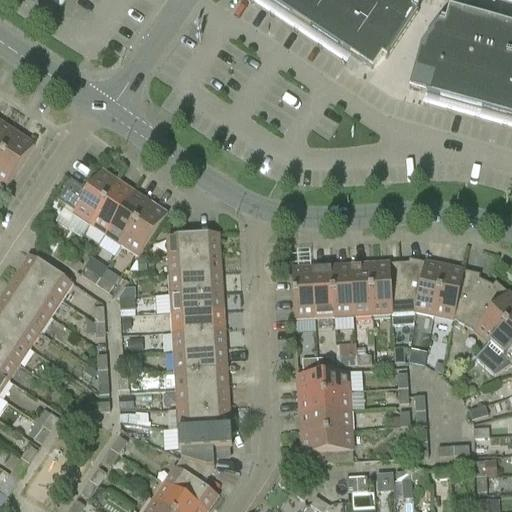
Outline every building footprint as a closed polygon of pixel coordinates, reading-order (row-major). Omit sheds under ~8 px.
[(385,60),(416,15),(418,11),(414,8),(419,0),(264,0),(372,72),(379,62),(383,64),(385,60)] [(440,26),(436,25),(421,48),(409,92),(511,120),(511,28),(449,11),(446,23),(441,21),(440,26)] [(0,163),(17,137),(1,126),(0,128),(0,163)] [(0,185),(6,190),(34,148),(17,137),(0,163),(0,185)] [(71,183),(56,205),(65,210),(90,227),(118,185),(102,174),(89,193),(88,194),(71,183)] [(134,195),(118,185),(90,227),(106,238),(134,195)] [(122,249),(150,206),(134,195),(106,238),(122,249)] [(167,217),(150,206),(122,249),(139,260),(167,217)] [(169,260),(220,257),(219,237),(167,240),(169,260)] [(64,267),(69,259),(56,250),(50,258),(64,267)] [(170,279),(221,276),(220,257),(169,260),(170,279)] [(72,287),(29,259),(18,275),(61,304),(72,287)] [(82,267),(69,259),(64,267),(76,276),(82,267)] [(136,260),(137,271),(145,270),(145,259),(136,260)] [(402,288),(390,289),(392,317),(392,327),(414,326),(416,316),(425,265),(409,262),(408,268),(402,268),(401,266),(400,266),(402,288)] [(444,270),(425,265),(416,316),(434,319),(444,270)] [(402,288),(400,266),(370,268),(370,267),(369,267),(372,318),(392,317),(390,289),(402,288)] [(353,319),(372,318),(369,267),(350,268),(353,319)] [(334,320),(353,319),(350,268),(331,269),(334,320)] [(315,321),(334,320),(331,269),(312,270),(315,321)] [(295,322),(315,321),(312,270),(292,271),(295,322)] [(464,274),(444,270),(434,319),(454,323),(464,274)] [(96,289),(101,280),(88,272),(82,280),(96,289)] [(454,323),(474,333),(507,295),(495,285),(491,289),(479,283),(480,277),(464,274),(454,323)] [(18,275),(7,291),(50,320),(61,304),(18,275)] [(171,298),(222,295),(221,276),(170,279),(171,298)] [(114,288),(101,280),(96,289),(108,297),(114,288)] [(50,320),(7,291),(0,302),(0,309),(39,336),(50,320)] [(126,292),(120,301),(135,300),(135,292),(126,292)] [(172,317),(223,314),(222,295),(171,298),(172,317)] [(511,320),(511,299),(507,295),(474,333),(489,347),(511,320)] [(135,300),(120,301),(121,315),(136,314),(135,300)] [(0,309),(0,332),(29,352),(39,336),(0,309)] [(105,326),(104,310),(94,311),(94,326),(105,326)] [(173,337),(224,334),(223,314),(172,317),(173,337)] [(510,369),(504,360),(511,350),(511,320),(489,347),(475,362),(495,380),(495,379),(510,369)] [(130,321),(122,321),(122,332),(130,332),(130,321)] [(106,341),(105,326),(94,326),(95,342),(106,341)] [(29,352),(0,332),(0,355),(18,368),(29,352)] [(174,356),(226,353),(224,334),(173,337),(174,356)] [(127,343),(127,355),(138,354),(137,342),(127,343)] [(394,367),(404,366),(404,351),(393,352),(394,367)] [(176,375),(227,372),(226,353),(174,356),(176,375)] [(0,355),(0,378),(7,384),(18,368),(0,355)] [(96,359),(97,374),(107,374),(106,358),(96,359)] [(355,359),(356,369),(372,368),(371,358),(355,359)] [(340,360),(341,370),(356,369),(355,359),(340,360)] [(317,362),(318,371),(333,370),(333,361),(317,362)] [(116,362),(117,378),(127,377),(126,362),(116,362)] [(302,362),(302,372),(302,373),(318,371),(317,362),(302,362)] [(441,375),(442,366),(436,364),(434,373),(441,375)] [(97,372),(87,365),(82,372),(92,379),(97,372)] [(177,394),(228,391),(227,372),(176,375),(177,394)] [(107,374),(97,374),(98,390),(108,389),(107,374)] [(348,376),(298,379),(297,379),(298,399),(349,396),(348,376)] [(117,378),(118,393),(128,393),(127,377),(117,378)] [(397,393),(408,392),(407,377),(397,377),(397,393)] [(469,384),(462,378),(455,385),(463,392),(469,384)] [(178,414),(229,411),(228,391),(177,394),(178,414)] [(409,408),(408,392),(397,393),(398,408),(409,408)] [(350,415),(349,396),(298,399),(299,418),(350,415)] [(130,397),(118,398),(119,409),(131,409),(130,397)] [(415,410),(425,410),(424,399),(414,400),(415,410)] [(79,417),(94,416),(93,406),(78,407),(79,417)] [(109,406),(93,406),(94,416),(110,415),(109,406)] [(426,420),(425,410),(415,410),(415,421),(426,420)] [(485,410),(470,415),(473,424),(488,419),(485,410)] [(179,433),(230,430),(229,411),(178,414),(179,433)] [(300,437),(351,434),(350,415),(299,418),(300,437)] [(400,431),(410,430),(409,415),(399,415),(400,431)] [(50,416),(42,430),(50,435),(58,422),(50,416)] [(426,420),(415,421),(416,431),(426,430),(426,420)] [(41,448),(50,435),(42,430),(33,443),(41,448)] [(181,463),(214,471),(212,451),(231,450),(230,430),(179,433),(181,463)] [(480,432),(473,432),(474,442),(481,442),(480,432)] [(488,432),(480,432),(481,442),(489,441),(488,432)] [(353,465),(351,434),(300,437),(301,457),(320,456),(321,467),(353,465)] [(427,435),(416,436),(417,447),(427,446),(427,435)] [(110,453),(118,458),(127,445),(119,439),(110,453)] [(428,454),(427,446),(417,447),(417,454),(428,454)] [(29,467),(37,454),(29,449),(20,461),(29,467)] [(444,460),(459,460),(458,449),(444,450),(444,460)] [(458,449),(459,460),(469,459),(468,449),(458,449)] [(110,453),(101,465),(110,471),(118,458),(110,453)] [(428,454),(417,454),(418,462),(428,461),(428,454)] [(20,480),(29,467),(20,461),(12,475),(20,480)] [(164,488),(200,511),(208,511),(217,499),(202,489),(214,471),(181,463),(164,488)] [(475,465),(476,481),(486,480),(485,465),(475,465)] [(89,485),(97,490),(106,477),(98,471),(89,485)] [(450,472),(450,482),(465,481),(465,471),(450,472)] [(450,472),(434,473),(434,483),(450,482),(450,472)] [(396,485),(412,484),(411,474),(396,475),(395,475),(396,485)] [(411,474),(412,484),(427,484),(426,474),(411,474)] [(395,494),(394,475),(378,476),(379,495),(395,494)] [(9,478),(0,492),(0,497),(6,501),(18,484),(9,478)] [(296,488),(283,480),(278,488),(291,496),(296,488)] [(347,496),(357,495),(356,480),(346,481),(347,496)] [(367,495),(367,486),(366,480),(356,480),(357,495),(367,495)] [(487,496),(486,480),(476,481),(477,496),(487,496)] [(89,485),(80,497),(89,503),(97,490),(89,485)] [(165,511),(200,511),(164,488),(154,504),(165,511)] [(296,488),(291,496),(304,505),(309,496),(296,488)] [(326,511),(328,509),(315,500),(310,509),(314,511),(326,511)] [(477,511),(487,511),(487,503),(477,504),(477,511)]
